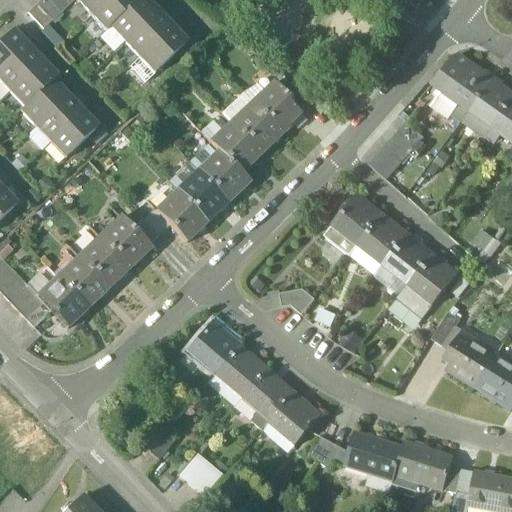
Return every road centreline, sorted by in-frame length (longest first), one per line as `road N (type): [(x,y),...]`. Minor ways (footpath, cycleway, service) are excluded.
road 1 (residential): [(456,20),(340,155),(207,282)]
road 2 (residential): [(511,446),(357,400),(312,373),(207,282)]
road 3 (residential): [(207,282),(60,420)]
road 4 (residential): [(60,420),(150,511)]
